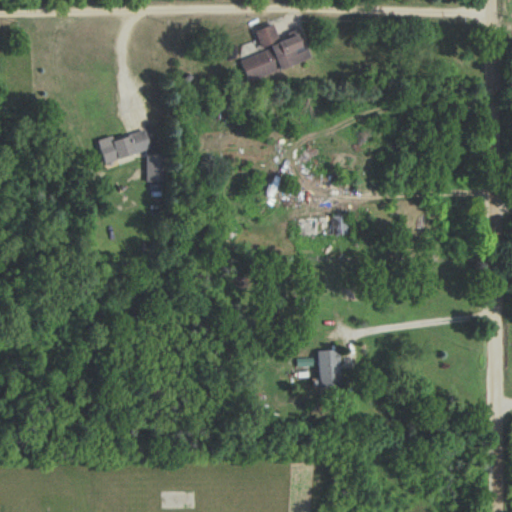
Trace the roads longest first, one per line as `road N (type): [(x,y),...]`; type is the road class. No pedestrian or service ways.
road 1 (residential): [(494,511),(489,0)]
road 2 (residential): [(489,11),(0,13)]
